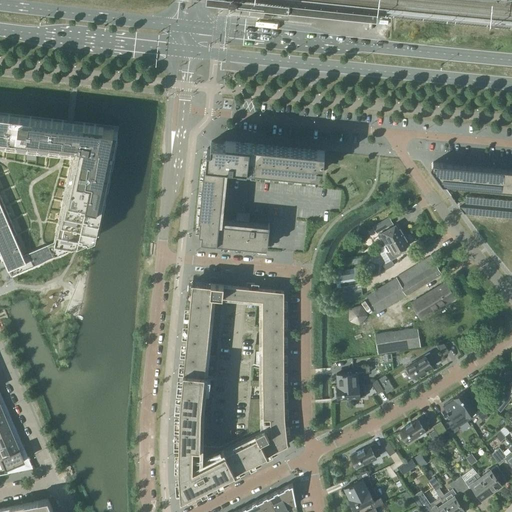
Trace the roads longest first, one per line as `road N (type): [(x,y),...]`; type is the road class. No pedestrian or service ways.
road 1 (residential): [(309,457),(299,273),(160,258)]
road 2 (secondary): [(190,52),(511,84)]
road 3 (secondary): [(511,60),(193,27)]
road 4 (residential): [(160,258),(146,511)]
road 5 (residential): [(309,457),(511,337)]
road 6 (unclassified): [(388,131),(182,108)]
road 7 (unclassified): [(511,296),(388,131)]
road 8 (secondary): [(175,25),(0,5)]
road 9 (secondary): [(0,31),(173,49)]
road 10 (unknown): [(240,265),(227,430)]
road 11 (residential): [(60,484),(0,353)]
road 12 (unclassified): [(173,49),(166,192)]
road 13 (unclassified): [(511,143),(388,131)]
road 14 (residential): [(200,511),(309,457)]
